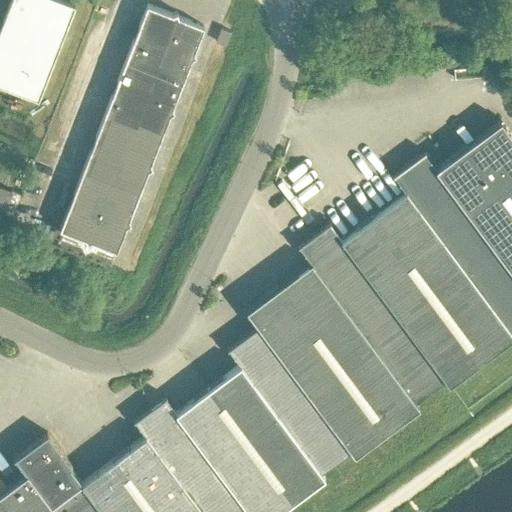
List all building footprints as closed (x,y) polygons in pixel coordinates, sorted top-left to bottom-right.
[(9,0),(0,24),(0,83),(37,98),(74,3),(66,0),(9,0)] [(191,56),(195,54),(194,50),(203,24),(178,14),(176,10),(172,12),(146,2),(59,227),(84,236),(86,241),(90,239),(116,249),(126,223),(130,221),(128,217),(148,167),(152,166),(150,161),(169,112),(173,110),(172,105),(191,56)] [(215,40),(225,43),(230,30),(223,27),(220,26),(215,40)] [(405,189),(341,237),(340,237),(445,377),(444,378),(448,382),(511,334),(511,332),(510,329),(511,327),(511,134),(500,118),(435,166),(423,150),(392,173),(405,189)] [(245,308),(257,324),(258,323),(351,447),(350,448),(353,453),(419,404),(415,400),(444,378),(445,377),(340,237),(328,220),(298,243),(310,260),(245,308)] [(239,362),(207,386),(292,499),(324,475),(320,470),(350,448),(351,447),(257,324),(227,346),(239,362)] [(72,463),(47,430),(14,455),(26,471),(0,490),(0,511),(274,511),(292,499),(207,386),(175,410),(164,395),(133,418),(145,433),(81,480),(70,465),(72,463)]
